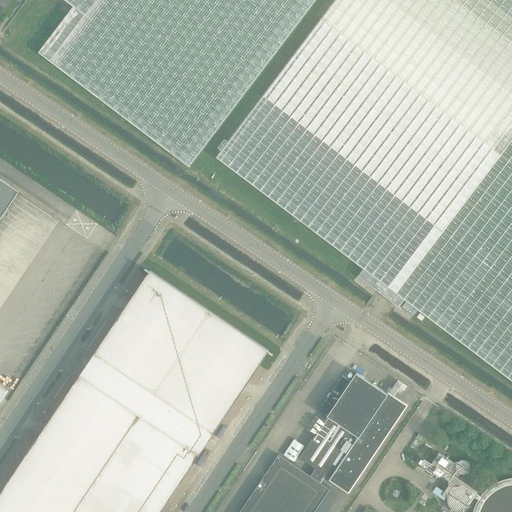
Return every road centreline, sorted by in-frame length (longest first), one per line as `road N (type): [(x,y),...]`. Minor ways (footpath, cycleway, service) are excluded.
road 1 (unclassified): [(0,446),(167,193)]
road 2 (unclassified): [(335,303),(195,511)]
road 3 (unclassified): [(511,420),(335,303)]
road 4 (unclassified): [(167,193),(0,77)]
road 5 (unclassified): [(335,303),(167,193)]
